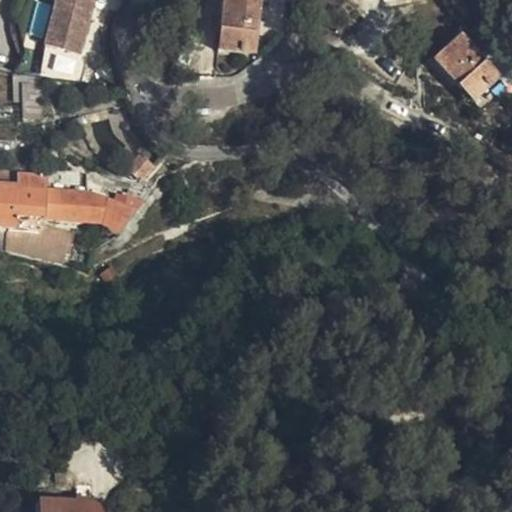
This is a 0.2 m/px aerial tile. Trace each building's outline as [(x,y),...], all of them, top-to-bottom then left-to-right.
[(57,0),(47,42),(83,51),(96,0),(57,0)] [(259,0),(221,0),(216,51),(253,55),(259,0)] [(313,0),(295,0),(293,27),(310,29),(313,0)] [(463,33),(436,57),(475,98),(502,73),(463,33)] [(43,82),(45,74),(24,70),(25,81),(43,82)] [(26,117),(44,116),(43,82),(25,81),(26,117)] [(141,179),(155,163),(142,152),(128,169),(141,179)] [(0,185),(19,186),(20,175),(21,167),(0,166),(0,185)] [(0,185),(0,240),(9,242),(7,254),(64,262),(65,250),(73,250),(75,228),(42,225),(42,216),(97,219),(120,234),(144,197),(133,191),(131,196),(121,191),(117,199),(93,191),(45,188),(46,176),(20,175),(19,186),(0,185)] [(43,499),(41,511),(56,511),(58,501),(43,499)] [(58,501),(56,511),(103,511),(105,504),(58,501)]
